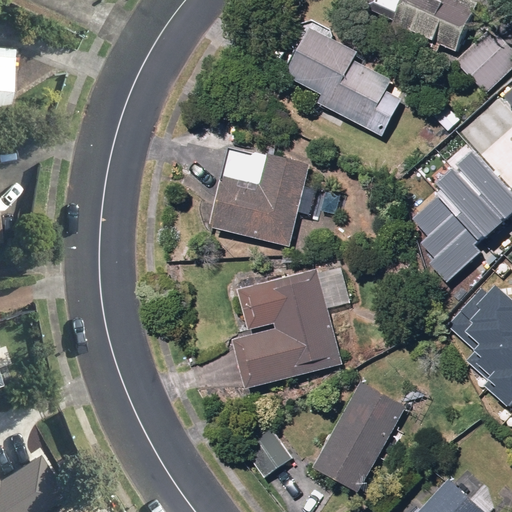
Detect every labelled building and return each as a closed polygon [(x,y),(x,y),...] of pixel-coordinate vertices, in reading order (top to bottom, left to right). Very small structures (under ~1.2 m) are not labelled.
[(484,6),(471,0),(369,0),(367,7),(462,52),(484,6)] [(511,73),(511,43),(496,25),(458,59),(489,94),(511,73)] [(324,103),(389,138),(409,99),(391,90),(396,80),(362,62),(367,52),(320,27),(295,74),(330,92),(324,103)] [(19,48),(0,46),(0,103),(15,105),(19,48)] [(303,211),(342,218),(347,192),(311,185),(315,163),(270,155),(264,188),(226,181),(218,224),(298,239),(303,211)] [(477,242),(511,215),(511,190),(484,155),(408,213),(465,287),(495,265),(477,242)] [(347,365),(333,309),(357,303),(347,265),(323,271),(247,290),(258,334),(244,338),(256,387),(347,365)] [(489,403),(503,416),(511,405),(511,319),(482,294),(447,333),(476,358),(468,367),(492,387),(486,391),(494,398),(489,403)] [(0,383),(8,381),(0,354),(0,383)] [(411,405),(366,383),(325,469),(369,490),(411,405)] [(277,424),(247,442),(269,477),(298,458),(277,424)] [(0,511),(38,511),(69,493),(43,453),(4,478),(0,471),(0,511)] [(491,511),(455,478),(423,511),(491,511)]
